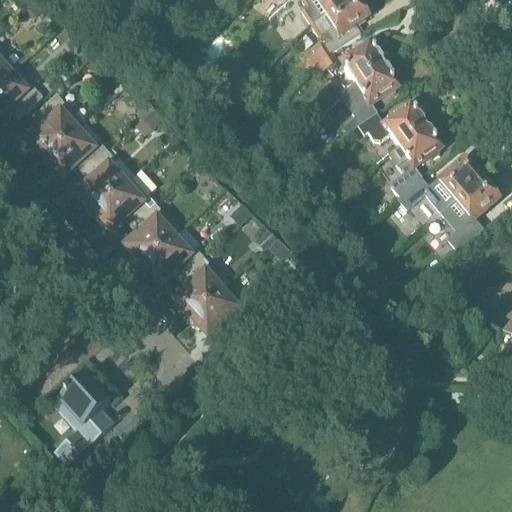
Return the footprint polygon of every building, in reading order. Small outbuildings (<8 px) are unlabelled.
[(34,5),(29,0),(11,0),(24,14),(34,5)] [(93,0),(105,9),(111,0),(93,0)] [(132,0),(114,0),(106,11),(127,27),(135,17),(125,9),(132,0)] [(311,28),(350,0),(303,0),(300,2),(306,11),(301,14),(311,28)] [(355,0),(350,0),(311,28),(321,43),(329,37),(333,43),(317,55),(305,63),(311,72),(315,69),(333,57),(361,38),(355,29),(368,20),(362,11),(362,7),(358,1),(355,0)] [(342,64),(356,87),(385,68),(384,66),(384,63),(380,57),(377,55),(371,46),(342,64)] [(0,85),(16,71),(0,52),(0,85)] [(207,70),(195,58),(175,78),(187,90),(207,70)] [(385,68),(356,87),(341,100),(359,130),(360,131),(378,118),(371,108),(399,90),(393,81),(393,77),(389,71),(386,70),(385,68)] [(16,71),(0,85),(0,118),(14,106),(25,117),(43,100),(16,71)] [(41,164),(43,166),(78,134),(78,135),(85,129),(57,98),(39,115),(49,127),(31,143),(38,151),(38,154),(38,157),(39,160),(40,162),(41,164)] [(146,106),(136,108),(138,120),(149,118),(146,106)] [(390,138),(399,151),(427,130),(426,128),(425,125),(421,119),(418,117),(412,109),(385,128),(378,118),(360,131),(359,130),(357,131),(363,140),(367,137),(373,145),(380,146),(390,138)] [(150,117),(135,131),(144,140),(153,135),(158,127),(150,117)] [(428,131),(427,130),(399,151),(389,158),(399,172),(403,178),(391,187),(390,192),(397,201),(422,182),(414,172),(442,151),(436,142),(435,139),(431,133),(428,131)] [(261,132),(247,147),(259,159),(274,144),(261,132)] [(82,163),(90,172),(108,155),(100,145),(93,152),(78,135),(78,134),(43,166),(44,168),(46,169),(48,170),(51,171),(54,172),(57,172),(64,180),(82,163)] [(89,217),(91,219),(125,187),(132,181),(134,179),(119,162),(117,164),(108,155),(90,172),(97,180),(79,197),(86,205),(86,208),(86,210),(87,213),(88,215),(89,217)] [(456,205),(482,182),(481,178),(477,173),(473,171),(466,163),(440,185),(430,194),(425,197),(428,200),(442,217),(456,205)] [(130,217),(138,225),(156,208),(132,181),(125,187),(91,219),(92,221),(94,222),(96,224),(99,225),(102,225),(105,226),(112,233),(130,217)] [(484,184),(482,182),(456,205),(442,217),(458,236),(448,244),(457,256),(482,235),(474,225),(500,203),(493,195),(492,191),(488,186),(484,184)] [(403,205),(401,206),(409,216),(428,200),(425,197),(430,194),(422,185),(401,203),(403,205)] [(137,271),(139,273),(174,241),(164,230),(171,224),(156,208),(138,225),(145,234),(127,250),(134,258),(134,261),(134,263),(135,266),(136,268),(137,271)] [(332,233),(345,219),(335,211),(322,225),(332,233)] [(178,270),(186,279),(205,262),(196,252),(189,258),(174,241),(139,273),(141,275),(143,276),(145,277),(147,278),(150,279),(153,279),(160,287),(178,270)] [(185,324),(187,326),(222,294),(212,283),(219,277),(205,262),(186,279),(194,287),(175,303),(182,311),(182,314),(183,317),(183,319),(184,321),(185,324)] [(407,296),(397,285),(391,290),(390,291),(399,302),(402,300),(407,296)] [(223,296),(222,294),(187,326),(188,327),(191,329),(193,330),(196,332),(199,332),(201,332),(208,340),(227,324),(234,332),(253,315),(245,306),(238,312),(223,296)] [(112,430),(100,417),(109,408),(84,380),(55,407),(79,433),(56,454),(69,469),(112,430)]
